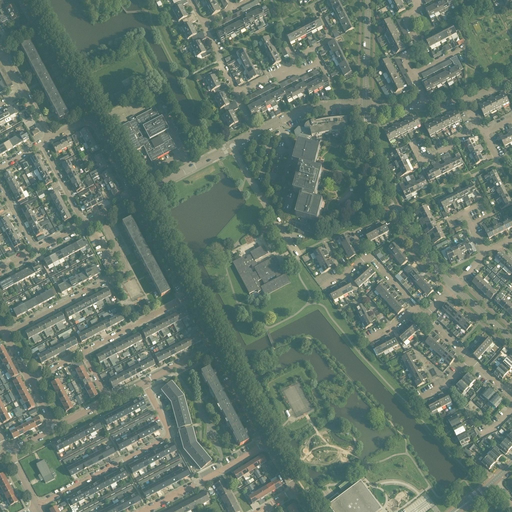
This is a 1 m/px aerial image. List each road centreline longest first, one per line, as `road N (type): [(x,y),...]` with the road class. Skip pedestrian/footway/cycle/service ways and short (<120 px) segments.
road 1 (tertiary): [(454,287),(396,211),(378,169),(366,102)]
road 2 (residential): [(38,506),(166,437),(143,381)]
road 3 (residential): [(5,334),(122,273),(125,264),(100,216)]
road 4 (residential): [(143,511),(266,442)]
road 5 (residential): [(297,253),(232,146)]
road 6 (residential): [(82,352),(189,295)]
